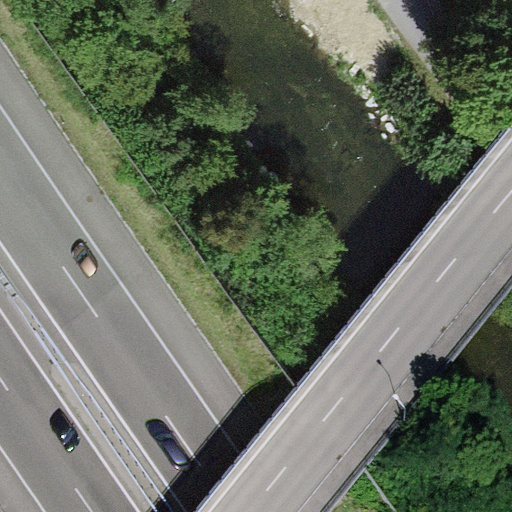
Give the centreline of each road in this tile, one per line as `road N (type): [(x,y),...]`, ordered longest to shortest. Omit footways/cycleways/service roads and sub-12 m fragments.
road 1 (motorway): [(237,511),(0,168)]
road 2 (unclassified): [(257,511),(511,195)]
road 3 (track): [(511,134),(405,0)]
road 4 (motorway): [(0,375),(98,511)]
